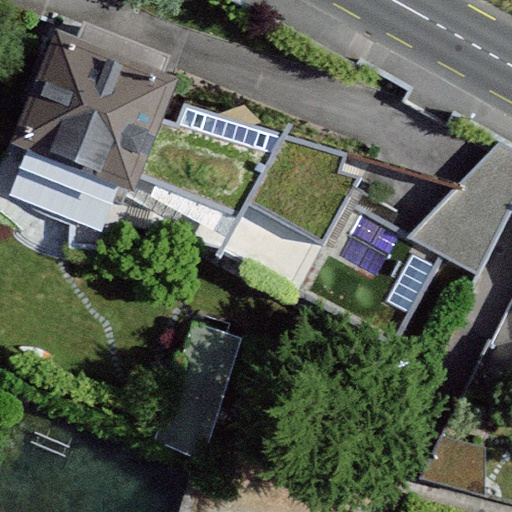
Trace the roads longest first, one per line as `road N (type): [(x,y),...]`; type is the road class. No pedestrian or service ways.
road 1 (residential): [(511,249),(405,490)]
road 2 (primary): [(394,0),(511,66)]
